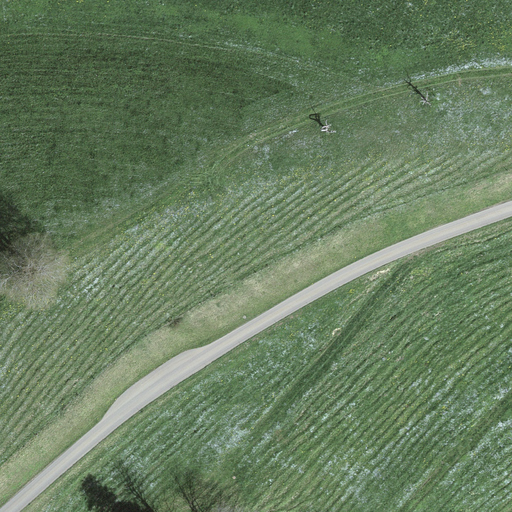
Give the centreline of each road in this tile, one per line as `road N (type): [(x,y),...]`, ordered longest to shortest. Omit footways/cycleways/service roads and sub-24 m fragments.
road 1 (unclassified): [(511,207),(358,267),(217,348),(106,426),(5,511)]
road 2 (track): [(397,511),(511,400)]
